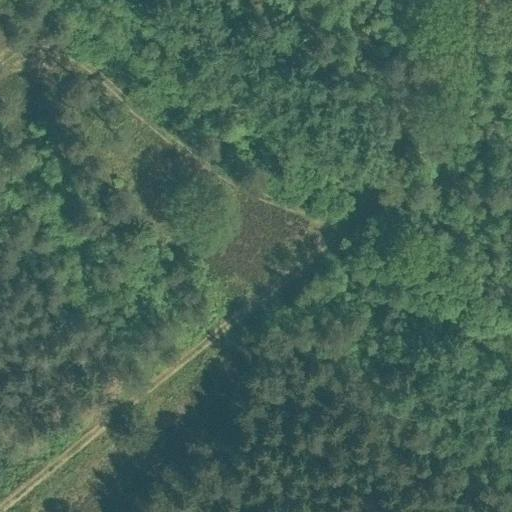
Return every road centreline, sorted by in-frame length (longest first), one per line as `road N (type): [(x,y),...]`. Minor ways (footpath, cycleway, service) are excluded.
road 1 (track): [(0,509),(341,231),(479,0)]
road 2 (track): [(341,231),(193,157),(83,61),(28,47),(0,65)]
